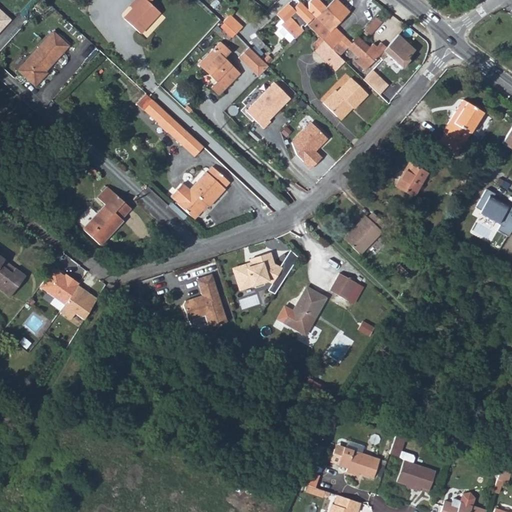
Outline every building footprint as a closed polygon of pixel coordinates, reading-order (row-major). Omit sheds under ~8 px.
[(136,0),(134,3),(138,6),(134,11),(125,20),(141,35),(160,14),(149,3),(152,0),(136,0)] [(278,17),(282,21),(279,24),(288,33),(297,23),(299,25),(302,23),(303,24),(311,14),(313,16),(325,5),(319,0),(308,0),(307,2),(308,8),(306,9),(297,1),(291,7),(286,3),(275,14),(278,17)] [(306,23),(324,40),(335,51),(340,55),(348,47),(348,46),(353,41),(335,25),(349,9),(339,0),(330,0),(325,5),(313,16),(306,23)] [(0,9),(0,35),(13,21),(0,9)] [(216,19),(220,21),(229,30),(236,23),(223,11),(216,19)] [(365,29),(372,34),(382,19),(375,14),(365,29)] [(282,21),(278,17),(271,24),(287,40),(292,36),(288,33),(279,24),(282,21)] [(259,40),(253,31),(247,35),(253,44),(259,40)] [(385,48),(404,66),(411,58),(409,56),(417,48),(400,32),(387,46),(385,48)] [(47,77),(51,72),(72,50),(58,36),(23,74),(39,89),(49,79),(47,77)] [(348,47),(359,56),(356,60),(366,69),(380,54),(385,48),(387,46),(382,41),(377,46),(373,43),(370,46),(358,36),(353,41),(348,46),(348,47)] [(324,40),(315,49),(337,69),(340,65),(330,56),(335,51),(324,40)] [(198,66),(204,72),(211,72),(217,78),(217,84),(211,90),(220,98),(240,75),(224,60),(229,54),(218,44),(198,66)] [(263,62),(251,51),(240,62),(258,79),(269,68),(263,62)] [(330,56),(340,65),(345,60),(340,55),(335,51),(330,56)] [(372,70),(365,78),(380,92),(388,84),(372,70)] [(339,116),(351,103),(355,106),(357,108),(370,93),(352,76),(338,91),(336,90),(324,102),(339,116)] [(276,85),(248,114),(265,130),(272,124),(271,122),(292,101),(276,85)] [(444,131),(464,144),(483,112),(463,100),(444,131)] [(339,116),(343,119),(355,106),(351,103),(339,116)] [(193,138),(156,104),(147,113),(162,127),(161,128),(170,136),(171,136),(184,148),(193,138)] [(492,117),(483,113),(475,130),(478,132),(480,126),(487,129),(492,117)] [(294,145),(309,159),(313,154),(315,156),(330,139),(314,124),(294,145)] [(511,126),(501,142),(511,149),(511,126)] [(193,138),(184,148),(198,160),(207,150),(193,138)] [(395,186),(413,196),(428,172),(409,161),(395,186)] [(177,200),(195,217),(206,204),(208,206),(224,189),(222,186),(228,180),(213,166),(207,172),(204,170),(190,186),(182,180),(171,192),(178,199),(177,200)] [(494,194),(485,189),(474,208),(483,213),(482,215),(500,225),(497,231),(508,237),(511,230),(511,217),(509,216),(511,210),(511,208),(492,197),(494,194)] [(99,201),(107,209),(87,233),(102,246),(125,220),(123,217),(130,209),(109,190),(99,201)] [(343,238),(359,254),(381,232),(379,230),(384,224),(372,213),(367,219),(365,216),(343,238)] [(290,245),(279,261),(288,266),(297,252),(290,245)] [(234,265),(239,283),(267,275),(279,280),(288,266),(279,261),(272,258),(269,247),(249,252),(251,258),(245,260),(245,258),(235,261),(234,265)] [(0,264),(3,261),(4,260),(0,256),(0,289),(9,297),(24,276),(15,269),(14,269),(10,274),(0,266),(0,264)] [(3,261),(0,264),(0,266),(10,274),(14,269),(3,261)] [(393,270),(402,278),(408,273),(399,264),(393,270)] [(53,268),(40,286),(63,303),(77,285),(78,283),(65,273),(64,276),(53,268)] [(337,297),(345,285),(350,288),(358,292),(362,285),(338,271),(326,291),(337,297)] [(214,272),(199,276),(203,293),(204,295),(195,298),(192,296),(186,297),(183,301),(187,317),(204,313),(207,325),(226,321),(214,272)] [(63,303),(58,311),(69,319),(74,313),(83,319),(96,298),(77,285),(63,303)] [(337,297),(342,300),(350,305),(358,292),(350,288),(345,285),(337,297)] [(285,324),(304,334),(325,299),(305,288),(285,324)] [(142,304),(138,311),(148,316),(151,309),(142,304)] [(388,453),(398,456),(402,460),(396,481),(411,486),(410,489),(418,491),(420,487),(426,468),(412,464),(414,457),(412,454),(400,450),(405,434),(396,431),(388,453)] [(346,444),(362,450),(364,444),(348,439),(346,444)] [(350,475),(354,472),(357,474),(371,479),(378,459),(342,447),(336,466),(345,469),(344,473),(350,475)] [(486,468),(498,473),(500,468),(501,463),(489,460),(486,468)] [(420,487),(427,490),(434,471),(426,468),(420,487)] [(501,479),(506,480),(510,471),(500,468),(498,473),(497,477),(501,479)] [(296,481),(314,487),(317,479),(301,473),(296,481)] [(492,489),(497,491),(501,479),(497,477),(492,489)] [(314,487),(312,491),(327,496),(329,492),(314,487)] [(442,499),(438,511),(484,511),(486,509),(470,504),(473,496),(468,491),(461,492),(459,499),(452,497),(450,501),(442,499)] [(356,511),(359,502),(337,495),(333,505),(330,504),(327,511),(356,511)]
